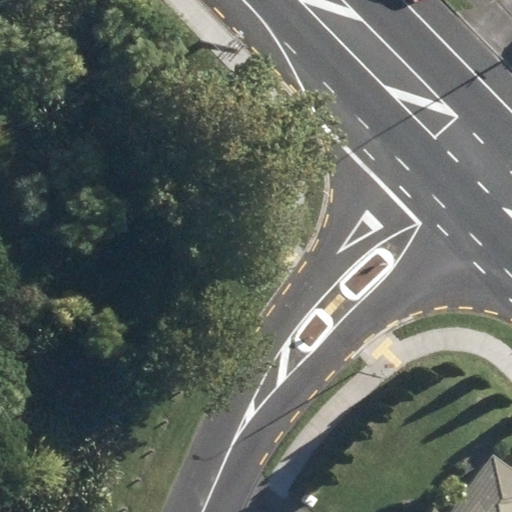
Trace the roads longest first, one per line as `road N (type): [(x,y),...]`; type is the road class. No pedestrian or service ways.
road 1 (residential): [(232,440),(308,277),(442,121)]
road 2 (residential): [(511,204),(352,326),(232,440)]
road 3 (secondary): [(442,121),(324,0)]
